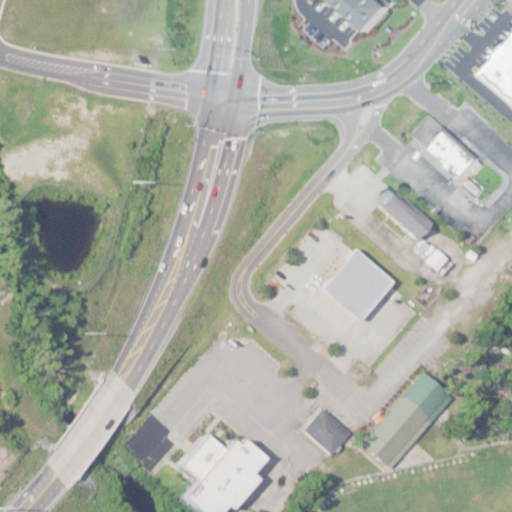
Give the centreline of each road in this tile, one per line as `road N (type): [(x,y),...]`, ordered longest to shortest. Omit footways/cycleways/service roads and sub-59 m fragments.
road 1 (secondary): [(222,0),(209,105),(186,197),(110,370)]
road 2 (secondary): [(122,386),(190,253),(240,87)]
road 3 (secondary): [(209,105),(278,112),(372,101),(413,74),(479,0)]
road 4 (secondary): [(454,0),(405,59),(355,87),(211,85)]
